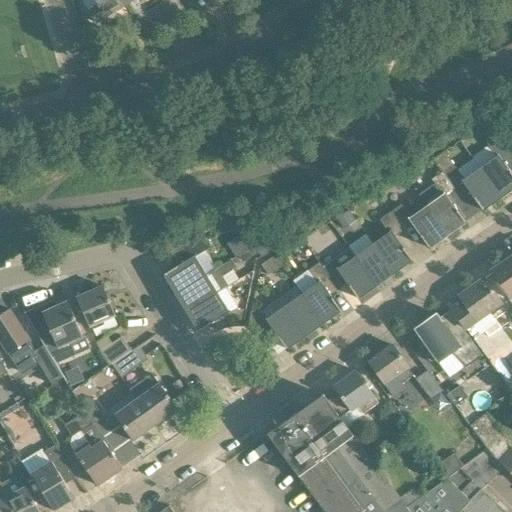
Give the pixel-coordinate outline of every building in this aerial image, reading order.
[(125,6),(121,0),(94,0),(98,6),(88,12),(96,24),(125,6)] [(479,169),(500,198),(511,189),(511,176),(507,169),(511,165),(511,155),(490,125),(478,133),(495,158),(479,169)] [(500,198),(479,169),(463,180),(444,153),(433,160),(442,173),(455,192),(464,186),(481,211),(500,198)] [(418,197),(426,207),(446,236),(465,223),(447,197),(455,192),(442,173),(431,180),(435,185),(418,197)] [(446,236),(426,207),(410,218),(401,205),(390,213),(403,232),(412,226),(428,249),(446,236)] [(360,228),(348,211),(336,220),(344,231),(354,233),(360,228)] [(373,245),(393,274),(411,261),(395,238),(403,232),(390,213),(379,221),(388,234),(373,245)] [(164,275),(176,295),(206,276),(195,258),(196,257),(195,256),(210,247),(202,233),(171,252),(179,266),(164,275)] [(272,252),(265,240),(264,241),(254,246),(262,258),(271,253),(272,252)] [(393,274),(373,245),(355,258),(375,286),(393,274)] [(322,267),(337,290),(346,284),(357,299),(375,286),(355,258),(348,248),(322,267)] [(253,256),(249,249),(237,257),(242,264),(253,256)] [(274,257),(261,266),(268,276),(281,267),(274,257)] [(511,262),(510,259),(490,272),(508,300),(511,297),(511,262)] [(187,313),(217,294),(229,287),(222,277),(232,270),(231,269),(228,263),(227,263),(206,276),(176,295),(187,313)] [(337,290),(322,267),(319,263),(308,271),(317,284),(301,295),(322,324),(340,311),(329,296),(337,290)] [(460,299),(449,307),(465,329),(488,313),(491,317),(503,308),(482,280),(459,297),(460,299)] [(102,287),(76,299),(88,328),(115,316),(102,287)] [(217,294),(187,313),(199,332),(214,323),(220,332),(225,330),(229,329),(234,328),(238,328),(242,328),(246,311),(234,309),(228,312),(217,294)] [(322,324),(301,295),(283,308),(304,337),(322,324)] [(44,347),(52,359),(55,365),(88,350),(67,303),(53,309),(50,302),(24,314),(44,347)] [(304,337),(283,308),(267,320),(263,315),(251,312),(247,329),(252,331),(257,333),(261,336),(267,341),(275,335),(286,350),(304,337)] [(0,315),(0,342),(21,374),(38,363),(33,354),(29,341),(9,310),(0,315)] [(466,369),(483,357),(450,311),(438,319),(435,315),(414,330),(424,344),(419,348),(431,363),(435,360),(439,364),(452,354),(466,369)] [(110,365),(130,351),(121,338),(111,344),(106,337),(95,344),(110,365)] [(137,346),(130,351),(110,365),(121,380),(148,361),(137,346)] [(394,399),(408,390),(403,383),(413,376),(392,346),(368,363),(394,399)] [(52,359),(44,347),(33,354),(38,363),(51,385),(63,378),(55,365),(52,359)] [(339,418),(349,411),(350,412),(357,407),(362,414),(378,403),(355,372),(333,388),(337,394),(327,401),(339,418)] [(442,391),(427,372),(416,380),(431,399),(442,391)] [(136,400),(155,426),(177,410),(151,375),(130,390),(136,400)] [(460,386),(446,396),(455,407),(468,398),(460,386)] [(407,511),(405,508),(339,418),(327,401),(322,395),(267,435),(322,511),(407,511)] [(81,404),(86,413),(93,425),(104,418),(90,398),(81,404)] [(155,426),(136,400),(114,416),(133,442),(155,426)] [(93,425),(86,413),(65,426),(72,438),(81,432),(87,442),(73,451),(97,486),(122,469),(103,442),(93,425)] [(487,450),(504,467),(511,474),(511,448),(507,443),(508,441),(486,415),(470,427),(487,450)] [(51,463),(31,474),(53,511),(74,499),(65,484),(66,484),(66,483),(64,483),(62,480),(72,474),(55,445),(44,452),(51,463)] [(463,468),(447,479),(405,508),(407,511),(504,511),(482,490),(504,467),(487,450),(463,467),(463,468)] [(447,479),(463,468),(463,467),(454,454),(437,466),(447,479)] [(0,485),(0,493),(10,511),(37,511),(26,490),(23,484),(31,478),(19,457),(8,464),(15,478),(0,485)] [(0,511),(10,511),(0,493),(0,511)]
